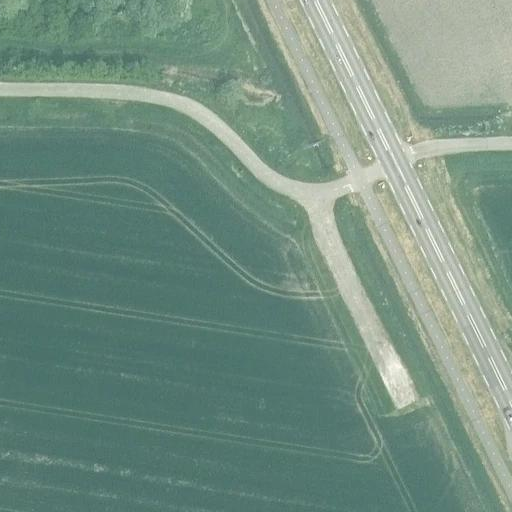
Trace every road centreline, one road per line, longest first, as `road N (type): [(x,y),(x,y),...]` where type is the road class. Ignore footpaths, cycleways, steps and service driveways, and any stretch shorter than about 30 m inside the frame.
road 1 (unclassified): [(358,182),(312,192),(277,183),(179,102),(0,90)]
road 2 (primary): [(511,408),(392,163)]
road 3 (primary): [(392,163),(312,0)]
road 4 (unclassified): [(392,163),(427,147),(511,143)]
